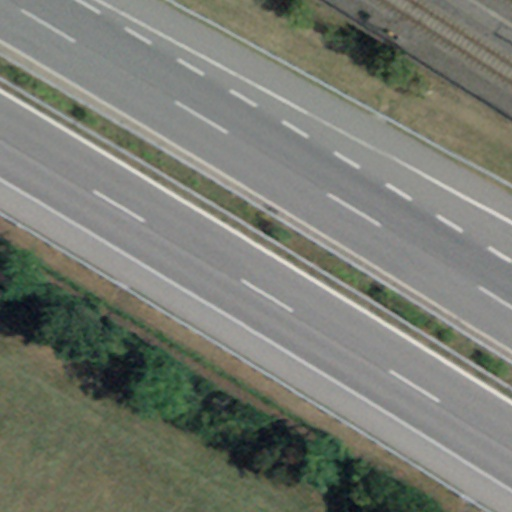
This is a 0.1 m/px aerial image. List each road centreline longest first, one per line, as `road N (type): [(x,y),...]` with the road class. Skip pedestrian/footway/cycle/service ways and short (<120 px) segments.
road 1 (motorway): [(0,141),(511,452)]
road 2 (motorway): [(511,308),(0,0)]
